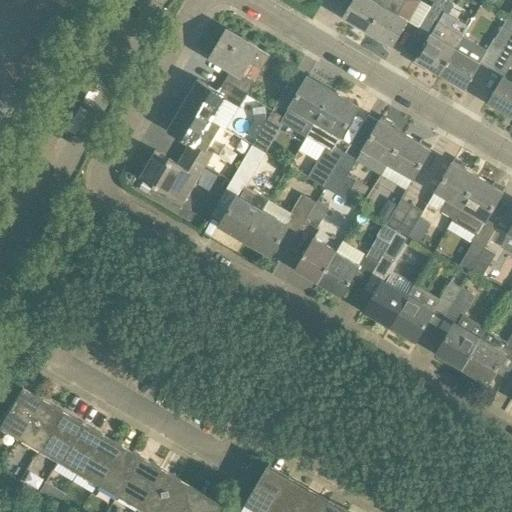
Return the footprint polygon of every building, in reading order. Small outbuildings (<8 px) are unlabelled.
[(344,17),(347,19),(368,32),(383,7),(386,0),(347,0),(352,3),(344,17)] [(453,5),(448,2),(449,0),(434,0),(433,2),(420,24),(433,32),(416,60),(440,74),(455,50),(463,37),(439,23),(444,13),(447,15),(453,5)] [(368,32),(388,43),(392,46),(407,21),(383,7),(368,32)] [(511,33),(511,21),(508,19),(496,39),(506,45),(511,33)] [(248,94),(255,82),(247,78),(255,65),(262,70),(270,56),(257,49),(257,48),(227,31),(211,58),(232,70),(225,81),(248,94)] [(503,78),(504,78),(511,64),(511,33),(506,45),(491,70),(503,78)] [(465,88),(479,64),(487,51),(463,37),(455,50),(440,74),(465,88)] [(308,76),(291,105),(286,114),(311,129),(333,91),(308,76)] [(511,82),(504,78),(503,78),(489,102),(511,116),(511,82)] [(197,79),(183,104),(212,122),(225,99),(240,108),(248,94),(225,81),(219,92),(197,79)] [(335,147),(342,135),(359,107),(333,91),(311,129),(307,136),(325,147),(307,178),(325,189),(346,153),(335,147)] [(167,130),(190,143),(184,154),(206,167),(213,155),(207,151),(221,127),(212,122),(183,104),(167,130)] [(255,122),(267,121),(265,107),(253,108),(255,122)] [(287,119),(273,111),(267,121),(256,139),(253,145),(267,154),(287,119)] [(381,120),(363,149),(388,164),(405,135),(381,120)] [(405,135),(388,164),(413,179),(430,149),(405,135)] [(206,167),(184,154),(178,164),(155,151),(140,177),(185,203),(206,167)] [(357,160),(346,153),(325,189),(344,200),(351,204),(353,199),(348,196),(357,181),(348,175),(356,161),(357,160)] [(259,169),(244,160),(228,187),(238,194),(220,225),(246,240),(269,200),(269,199),(255,191),(252,196),(245,192),(259,169)] [(453,162),(436,192),(446,198),(439,210),(453,219),(478,177),(453,162)] [(485,223),(486,221),(503,192),(478,177),(453,219),(452,221),(475,235),(472,241),(474,242),(459,267),(470,274),(485,248),(496,229),(485,223)] [(150,184),(141,179),(135,189),(145,194),(150,184)] [(305,222),(316,203),(302,194),(291,213),(269,200),(246,240),(272,255),(288,227),(299,233),(305,222)] [(398,231),(413,205),(402,199),(386,224),(398,231)] [(318,201),(316,203),(305,222),(317,229),(329,208),(318,201)] [(329,228),(342,236),(357,208),(344,201),(329,228)] [(413,205),(398,231),(408,238),(424,212),(413,205)] [(365,310),(391,325),(407,296),(386,284),(411,240),(397,232),(390,243),(378,265),(374,272),(384,278),(365,310)] [(366,257),(378,265),(390,243),(379,236),(367,255),(366,257)] [(295,269),(319,283),(337,252),(313,239),(295,269)] [(485,248),(470,274),(480,280),(496,254),(485,248)] [(342,296),(360,266),(337,252),(319,283),(342,296)] [(433,311),(444,318),(462,288),(450,281),(440,299),(433,311)] [(475,296),(462,288),(444,318),(455,324),(457,325),(464,315),(475,296)] [(417,340),(433,311),(407,296),(391,325),(417,340)] [(480,339),(457,325),(455,324),(438,352),(463,367),(480,339)] [(511,334),(507,343),(486,330),(463,367),(489,383),(505,354),(511,358),(511,334)] [(41,398),(20,386),(0,420),(0,426),(18,437),(41,398)] [(61,409),(41,398),(18,437),(38,448),(61,409)] [(58,460),(80,421),(61,409),(38,448),(58,460)] [(58,460),(78,471),(100,432),(80,421),(58,460)] [(78,471),(97,483),(120,444),(100,432),(78,471)] [(97,483),(117,494),(140,455),(120,444),(97,483)] [(117,494),(137,506),(159,467),(140,455),(117,494)] [(261,511),(268,511),(289,476),(269,464),(246,503),(261,511)] [(137,506),(146,511),(159,511),(179,478),(159,467),(137,506)] [(268,511),(294,511),(309,487),(289,476),(268,511)] [(159,511),(185,511),(198,490),(179,478),(159,511)] [(44,483),(39,493),(58,505),(64,495),(44,483)] [(294,511),(320,511),(329,499),(309,487),(294,511)] [(198,490),(185,511),(213,511),(219,502),(198,490)] [(320,511),(347,511),(348,510),(329,499),(320,511)]
